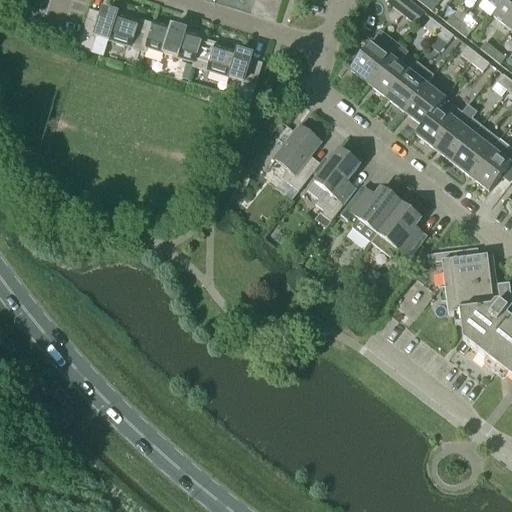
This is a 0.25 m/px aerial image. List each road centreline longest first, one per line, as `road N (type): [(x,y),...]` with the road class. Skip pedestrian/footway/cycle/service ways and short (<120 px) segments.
road 1 (primary): [(231,511),(149,444),(0,277)]
road 2 (residential): [(325,50),(314,100),(511,254)]
road 3 (residential): [(511,456),(371,346)]
road 4 (residential): [(164,0),(325,50)]
